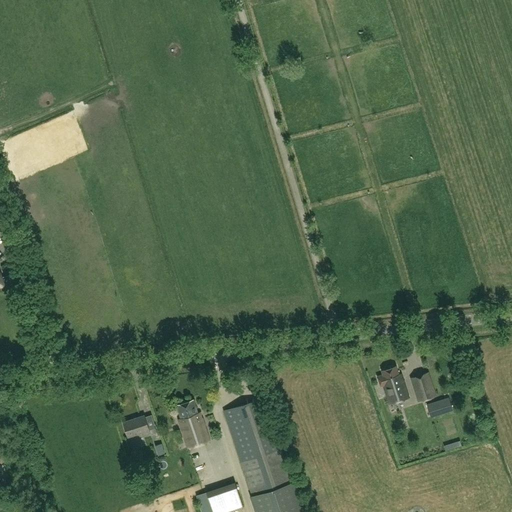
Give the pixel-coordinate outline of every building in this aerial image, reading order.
[(399,374),(396,366),(381,371),(383,375),(377,377),(380,386),(384,385),(390,404),(409,397),(401,373),(399,374)] [(428,372),(425,373),(411,378),(419,401),(435,396),(428,372)] [(450,397),(425,405),(429,417),(454,409),(450,397)] [(302,511),(281,449),(264,398),(224,411),(257,511),(302,511)] [(193,400),(176,406),(181,419),(179,420),(188,447),(194,445),(209,440),(200,413),(198,414),(193,400)] [(144,416),(123,422),(127,436),(141,432),(142,436),(149,434),(148,430),(156,428),(154,421),(146,423),(144,417),(144,416)] [(445,451),(457,447),(455,443),(443,446),(445,451)] [(164,445),(156,447),(158,455),(166,453),(164,445)] [(212,511),(230,511),(243,508),(235,482),(205,491),(212,511)]
